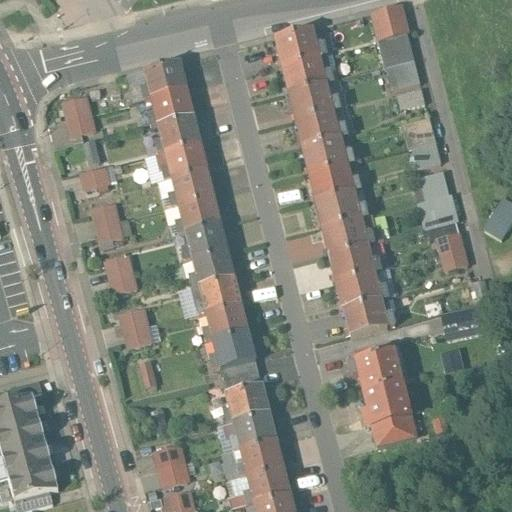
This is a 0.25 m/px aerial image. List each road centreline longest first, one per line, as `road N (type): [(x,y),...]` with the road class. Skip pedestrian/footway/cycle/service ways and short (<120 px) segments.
road 1 (residential): [(344,511),(220,33)]
road 2 (tertiary): [(80,371),(0,90)]
road 3 (tertiary): [(117,511),(80,371)]
road 4 (residential): [(0,89),(130,55)]
road 5 (residential): [(220,33),(348,0)]
